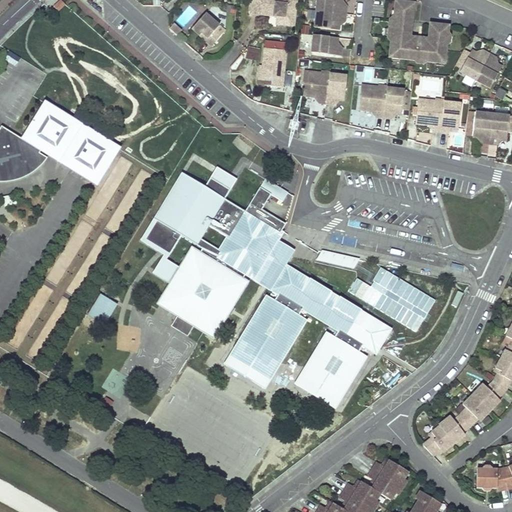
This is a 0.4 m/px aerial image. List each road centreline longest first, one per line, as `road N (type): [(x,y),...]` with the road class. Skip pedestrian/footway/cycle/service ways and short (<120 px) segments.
road 1 (residential): [(115,0),(295,147),(369,146),(511,182)]
road 2 (residential): [(511,231),(461,344),(383,418)]
road 3 (residential): [(0,420),(147,511)]
road 4 (residential): [(383,418),(262,511)]
